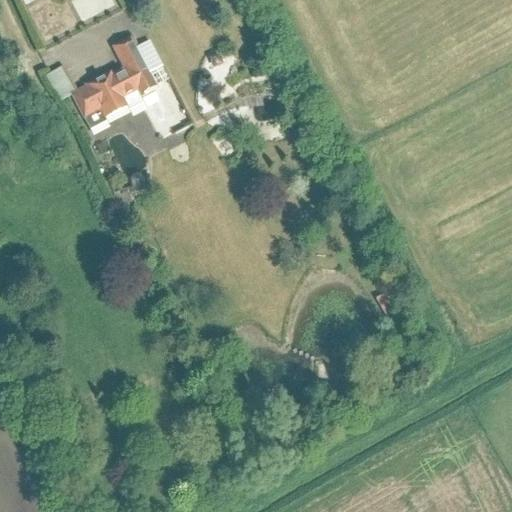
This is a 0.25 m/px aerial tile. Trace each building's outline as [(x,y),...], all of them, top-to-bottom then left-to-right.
[(106,0),(65,0),(72,18),(109,4),(106,0)] [(83,88),(84,89),(69,97),(88,133),(106,125),(104,122),(126,111),(128,114),(143,106),(139,98),(156,89),(156,88),(168,82),(148,43),(137,49),(131,36),(109,48),(121,72),(111,77),(110,74),(83,88)] [(52,93),(70,84),(57,60),(40,68),(52,93)] [(113,124),(122,136),(132,128),(124,117),(113,124)] [(214,121),(207,130),(219,139),(226,130),(214,121)] [(108,182),(119,174),(111,164),(100,172),(108,182)]
